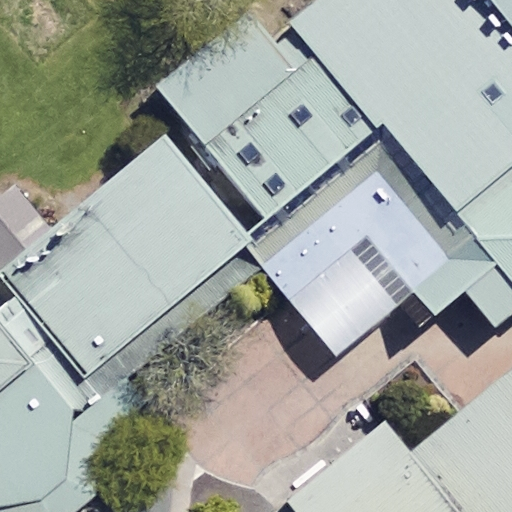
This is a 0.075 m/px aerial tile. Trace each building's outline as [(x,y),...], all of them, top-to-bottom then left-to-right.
[(247,18),(151,96),(257,224),(372,129),(511,294),(511,0),(326,0),(270,46),(247,18)] [(257,224),(232,245),(253,271),(327,360),(404,297),(426,323),(461,295),(485,325),(511,303),(511,298),(372,129),(257,224)] [(232,245),(160,148),(0,275),(0,315),(76,411),(253,271),(232,245)] [(0,511),(82,511),(91,505),(97,447),(0,334),(0,511)] [(511,511),(511,387),(417,466),(384,426),(279,511),(511,511)]
